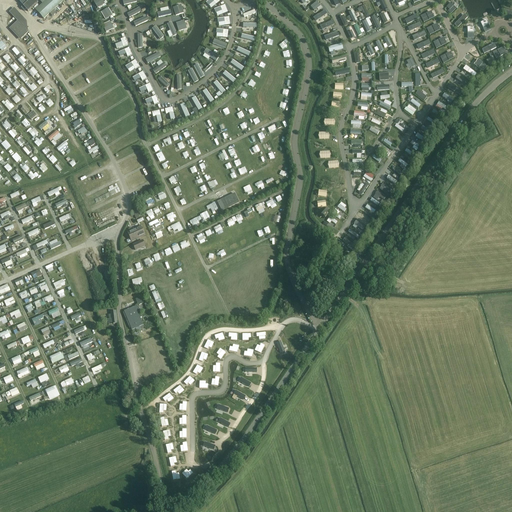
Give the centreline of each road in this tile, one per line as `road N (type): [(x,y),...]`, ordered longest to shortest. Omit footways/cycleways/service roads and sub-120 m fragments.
road 1 (unclassified): [(169,511),(254,421),(479,98),(511,71)]
road 2 (unclassified): [(167,511),(119,312),(126,194),(11,0)]
